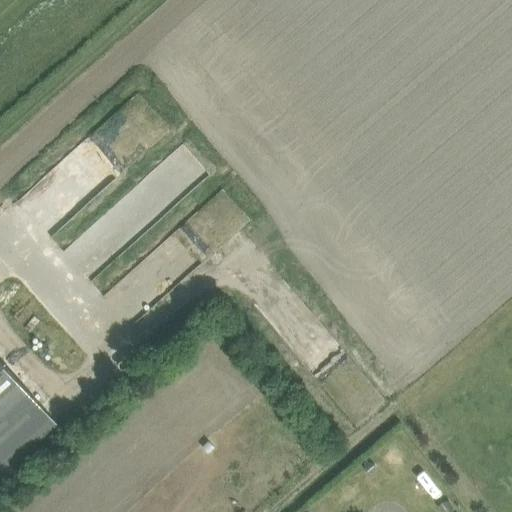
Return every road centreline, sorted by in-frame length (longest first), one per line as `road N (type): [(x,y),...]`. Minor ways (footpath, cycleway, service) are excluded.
road 1 (track): [(511,311),(281,511)]
road 2 (track): [(0,139),(157,0)]
